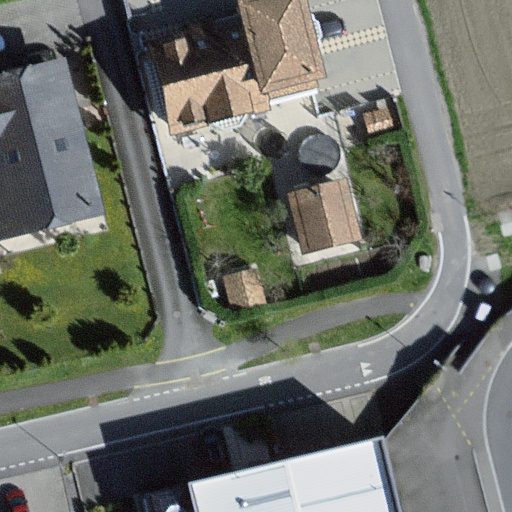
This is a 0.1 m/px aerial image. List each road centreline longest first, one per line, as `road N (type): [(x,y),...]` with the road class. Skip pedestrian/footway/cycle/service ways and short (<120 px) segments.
road 1 (residential): [(397,0),(456,238),(447,307),(416,338),(372,357),(191,405)]
road 2 (residential): [(97,0),(188,354),(191,405)]
road 3 (residential): [(191,405),(0,449)]
